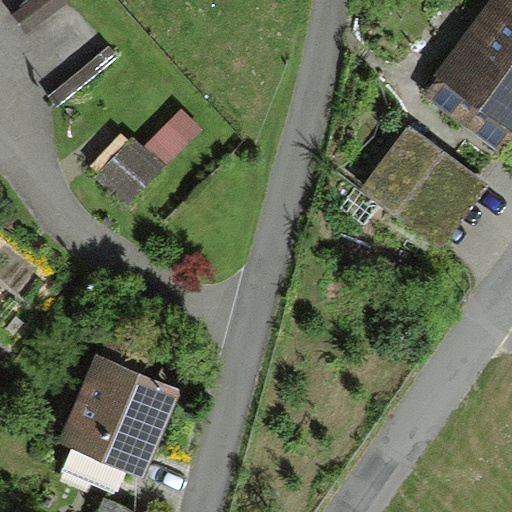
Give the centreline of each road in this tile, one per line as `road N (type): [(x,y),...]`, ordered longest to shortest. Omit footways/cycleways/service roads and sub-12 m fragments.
road 1 (unclassified): [(324,0),(290,160),(195,511)]
road 2 (residential): [(511,288),(348,511)]
